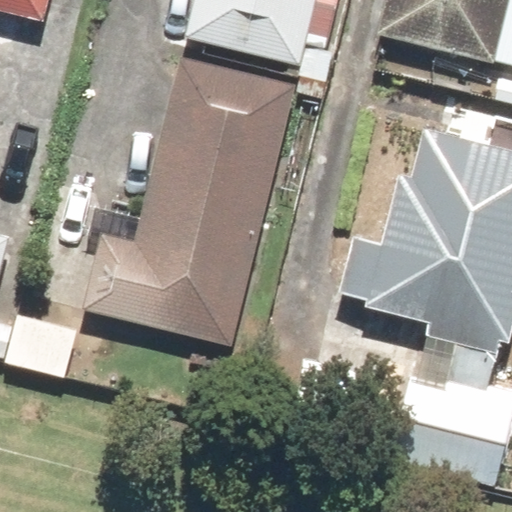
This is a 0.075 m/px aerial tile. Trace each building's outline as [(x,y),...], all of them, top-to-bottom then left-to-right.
[(0,0),(0,11),(44,24),(50,0),(0,0)] [(320,0),(194,0),(186,34),(305,62),(320,0)] [(511,0),(390,0),(384,29),(501,57),(492,94),(511,98),(511,0)] [(298,83),(180,57),(143,228),(111,221),(93,303),(243,336),(298,83)] [(511,473),(511,382),(506,381),(511,358),(511,139),(433,116),(416,174),(405,171),(385,238),(361,230),(342,294),(432,321),(393,454),(508,487),(511,473)] [(0,292),(17,235),(0,230),(0,292)]
